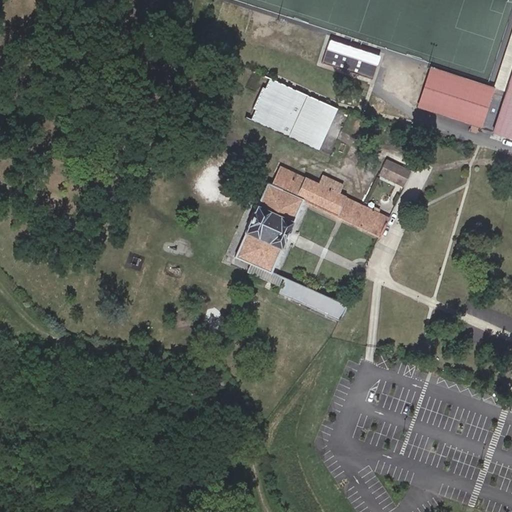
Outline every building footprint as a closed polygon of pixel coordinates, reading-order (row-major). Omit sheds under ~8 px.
[(336,54),(360,62),(364,50),(340,41),(336,54)] [(511,64),(505,84),(494,81),(496,76),(435,52),(421,87),(480,109),(492,114),(511,121),(511,64)] [(303,144),(322,102),(295,91),(277,133),(303,144)] [(361,159),(348,150),(345,156),(357,164),(361,159)] [(410,170),(386,159),(378,175),(402,187),(410,170)] [(316,182),(279,164),(257,210),(254,208),(248,221),(251,223),(237,254),(250,260),(269,269),(302,199),(379,235),(388,215),(338,192),(342,184),(320,173),(316,182)] [(269,269),(250,260),(246,270),(280,285),(284,276),(269,269)] [(280,285),(279,289),(341,317),(348,302),(285,274),(280,285)] [(212,511),(213,504),(203,501),(202,505),(200,509),(208,511),(212,511)]
